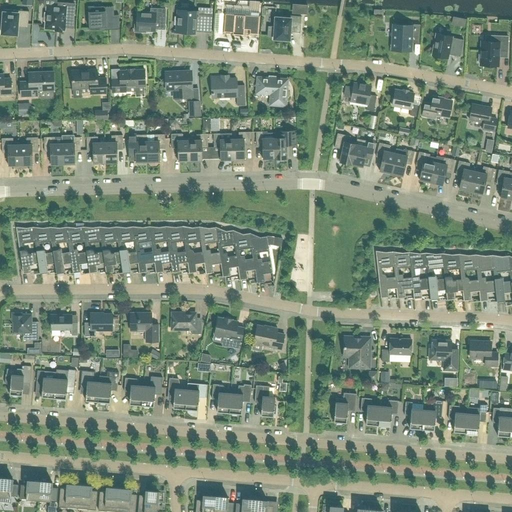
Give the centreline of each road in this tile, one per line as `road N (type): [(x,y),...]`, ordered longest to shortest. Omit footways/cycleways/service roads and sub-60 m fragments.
road 1 (tertiary): [(511,225),(313,182),(0,191)]
road 2 (residential): [(0,56),(123,50),(332,63),(511,91)]
road 3 (residential): [(511,321),(319,312),(187,289),(0,289)]
road 4 (residential): [(511,459),(0,416)]
road 5 (residential): [(173,470),(0,456)]
road 6 (residential): [(314,482),(173,470)]
road 7 (residential): [(444,493),(314,482)]
